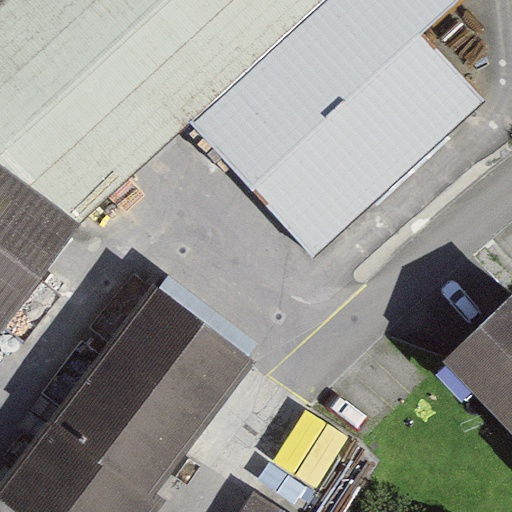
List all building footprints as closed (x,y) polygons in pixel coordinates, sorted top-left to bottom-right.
[(16,0),(0,15),(0,183),(85,245),(100,210),(199,133),(316,259),(500,105),(439,36),(474,0),(16,0)] [(0,183),(0,322),(19,336),(85,245),(0,183)] [(155,511),(268,372),(169,293),(9,494),(31,511),(155,511)] [(511,320),(461,369),(511,422),(511,320)] [(278,511),(258,500),(251,511),(278,511)]
